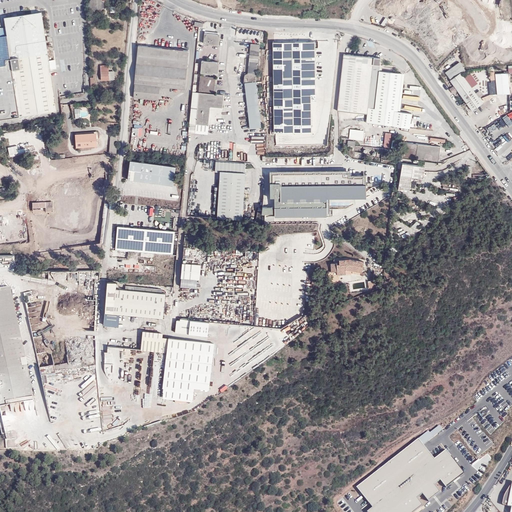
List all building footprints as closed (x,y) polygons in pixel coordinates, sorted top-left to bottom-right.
[(101,10),(100,0),(90,0),(90,3),(85,3),(86,14),(91,14),(91,10),(101,10)] [(42,12),(23,15),(30,60),(49,57),(42,12)] [(49,57),(30,60),(23,15),(4,18),(7,36),(10,60),(19,117),(56,111),(49,57)] [(219,44),(220,34),(204,32),(203,43),(219,44)] [(7,36),(0,36),(0,120),(19,117),(10,60),(7,36)] [(275,134),(312,134),(312,96),(315,96),(314,42),(273,43),(275,134)] [(260,44),(251,43),(248,73),(245,73),(244,82),(245,82),(250,128),(261,127),(256,81),(260,44)] [(138,45),(135,84),(160,86),(185,88),(189,50),(138,45)] [(366,122),(410,129),(412,114),(400,112),(404,74),(379,71),(380,58),(344,54),(338,111),(367,114),(366,122)] [(199,91),(214,92),(215,77),(206,76),(206,73),(213,74),(213,72),(218,73),(219,62),(202,60),(201,73),(203,73),(202,76),(200,76),(199,91)] [(460,62),(445,73),(450,80),(465,70),(460,62)] [(115,79),(115,70),(109,70),(109,64),(101,65),(102,80),(115,79)] [(461,73),(450,81),(472,111),(483,103),(461,73)] [(510,94),(508,73),(496,74),(498,95),(510,94)] [(478,84),(470,74),(465,77),(473,87),(478,84)] [(160,86),(135,84),(134,97),(153,99),(158,100),(160,86)] [(224,95),(193,92),(188,133),(208,135),(210,107),(222,108),(224,95)] [(75,118),(83,117),(82,108),(74,109),(75,118)] [(348,139),(363,141),(364,130),(350,129),(348,139)] [(98,145),(97,133),(76,134),(77,147),(98,145)] [(385,134),(370,133),(368,145),(383,147),(385,134)] [(111,135),(109,152),(117,153),(119,135),(111,135)] [(403,142),(401,157),(438,161),(440,146),(403,142)] [(174,185),(177,166),(131,160),(128,179),(174,185)] [(242,220),(245,173),(246,163),(216,161),(215,172),(220,172),(217,219),(242,220)] [(424,166),(402,164),(398,187),(410,188),(411,176),(423,178),(424,166)] [(365,197),(364,174),(349,175),(349,170),(269,172),(269,198),(273,198),(273,207),(261,207),(261,214),(267,214),(267,220),(280,219),(280,218),(287,218),(287,221),(303,221),(303,217),(330,216),(329,205),(354,205),(354,198),(365,197)] [(53,212),(52,202),(32,203),(33,213),(53,212)] [(174,254),(176,230),(118,225),(116,249),(174,254)] [(0,269),(9,269),(13,266),(12,253),(0,254),(0,269)] [(338,271),(338,272),(346,271),(345,269),(361,272),(363,262),(350,259),(339,260),(340,264),(337,264),(337,263),(331,263),(331,271),(338,271)] [(180,263),(180,287),(196,287),(197,279),(200,279),(200,263),(180,263)] [(116,282),(108,281),(105,312),(163,317),(165,293),(116,288),(116,282)] [(0,407),(36,400),(12,287),(0,289),(0,407)] [(179,333),(188,334),(190,320),(180,319),(179,333)] [(208,324),(208,334),(258,334),(258,324),(208,324)] [(168,340),(143,337),(141,349),(167,352),(168,340)] [(214,343),(169,338),(168,340),(167,352),(161,397),(190,400),(192,381),(207,383),(214,343)] [(46,372),(95,368),(93,339),(37,342),(39,366),(43,366),(43,365),(46,365),(46,372)] [(367,511),(414,511),(423,505),(418,498),(423,494),(429,501),(441,492),(435,485),(440,480),(446,488),(464,473),(446,450),(435,459),(424,445),(419,438),(357,487),(373,507),(367,511)] [(503,506),(511,508),(510,511),(511,511),(511,482),(511,488),(509,487),(507,491),(504,496),(503,500),(502,505),(502,506),(503,506)]
